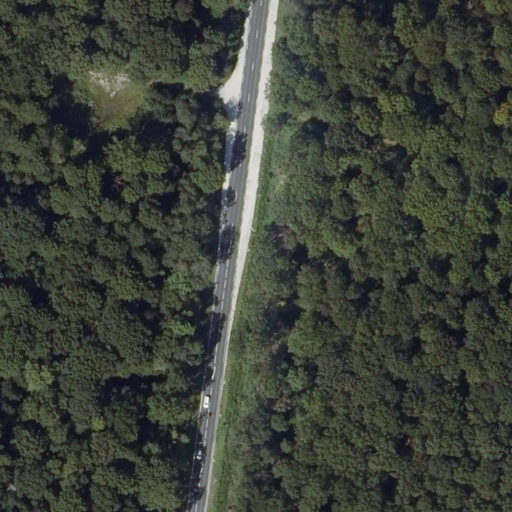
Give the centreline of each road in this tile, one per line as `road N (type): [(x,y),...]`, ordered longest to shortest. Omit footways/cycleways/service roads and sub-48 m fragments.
road 1 (track): [(511,169),(0,50)]
road 2 (primary): [(260,0),(194,511)]
